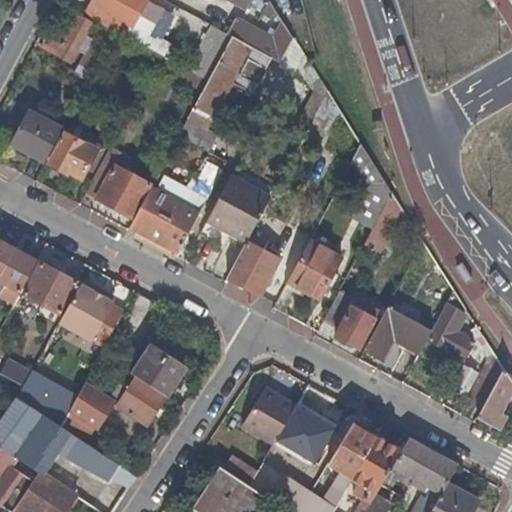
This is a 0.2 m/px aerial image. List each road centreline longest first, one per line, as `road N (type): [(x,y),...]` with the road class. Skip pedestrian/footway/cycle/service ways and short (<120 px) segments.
road 1 (residential): [(240,326),(511,465)]
road 2 (residential): [(0,196),(240,326)]
road 3 (residential): [(124,511),(240,326)]
road 4 (primary): [(419,138),(444,188),(511,280)]
road 5 (primary): [(375,0),(419,138)]
